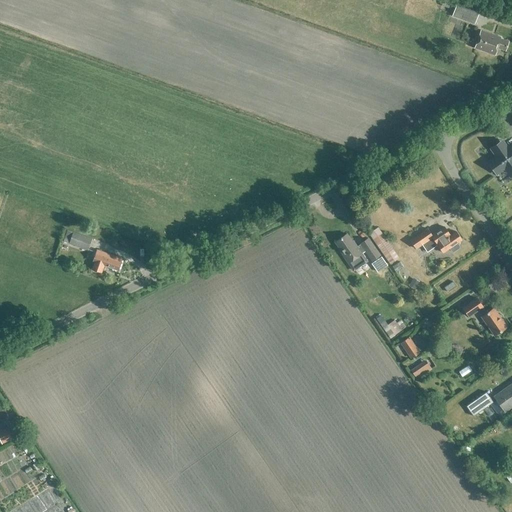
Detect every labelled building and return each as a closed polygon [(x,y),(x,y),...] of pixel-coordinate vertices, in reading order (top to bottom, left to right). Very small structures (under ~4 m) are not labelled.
[(440,6),(450,9),(453,0),(441,0),(441,3),(441,4),(440,6)] [(480,9),(457,0),(452,16),(475,24),(480,9)] [(505,50),(508,41),(500,38),(501,37),(481,30),(475,48),(494,55),(497,47),(505,50)] [(498,147),(492,151),(496,157),(488,163),(496,174),(504,168),(508,174),(511,171),(511,145),(508,149),(503,143),(505,146),(500,149),(498,147)] [(428,229),(410,240),(416,249),(422,245),(427,252),(437,245),(443,252),(449,248),(451,251),(453,252),(459,248),(459,246),(457,243),(462,240),(456,232),(450,235),(444,227),(432,235),(428,229)] [(369,234),(385,257),(394,251),(377,228),(369,234)] [(88,250),(92,239),(73,232),(69,243),(88,250)] [(380,255),(368,238),(360,244),(361,246),(358,248),(353,240),(352,241),(346,233),(334,242),(339,249),(338,250),(353,271),(366,262),(361,254),(365,251),(372,261),(380,255)] [(94,262),(94,263),(92,269),(101,272),(103,266),(118,271),(122,258),(98,250),(94,262)] [(399,266),(408,262),(405,256),(396,260),(399,266)] [(381,257),(376,260),(382,268),(387,265),(381,257)] [(447,292),(457,286),(453,281),(444,288),(447,292)] [(494,336),(507,327),(494,308),(486,314),(482,307),(483,307),(476,298),(462,307),(469,317),(478,311),(482,316),(481,317),(494,336)] [(400,330),(406,325),(399,315),(392,319),(400,330)] [(411,357),(419,352),(409,338),(401,343),(411,357)] [(417,378),(430,370),(425,361),(412,370),(417,378)] [(504,412),(511,406),(511,383),(493,397),(504,412)] [(473,416),(493,402),(486,392),(466,406),(473,416)] [(17,437),(11,424),(0,429),(0,441),(1,444),(17,437)]
